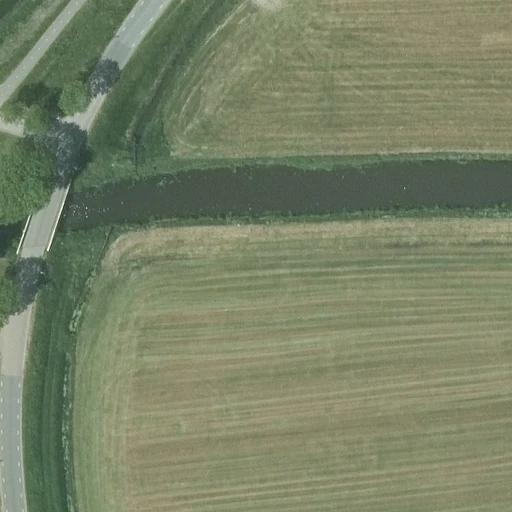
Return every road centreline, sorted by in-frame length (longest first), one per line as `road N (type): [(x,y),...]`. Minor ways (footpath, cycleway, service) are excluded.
road 1 (secondary): [(15,511),(15,329),(53,185)]
road 2 (secondary): [(155,0),(82,112),(53,185)]
